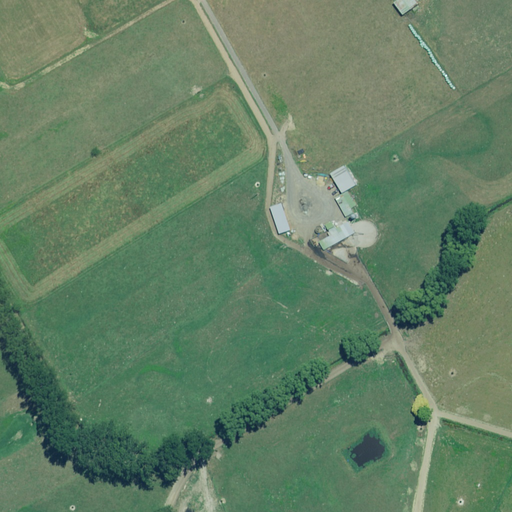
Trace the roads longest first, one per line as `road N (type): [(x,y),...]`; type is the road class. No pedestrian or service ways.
road 1 (track): [(364,276),(277,234),(267,207),(272,142),(192,0)]
road 2 (track): [(511,436),(433,412),(351,249)]
road 3 (track): [(172,0),(15,88)]
